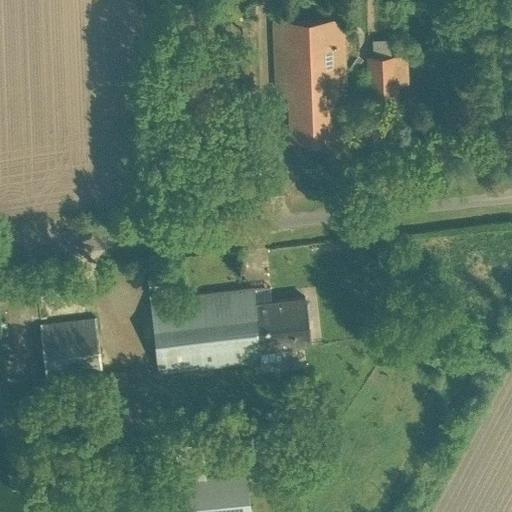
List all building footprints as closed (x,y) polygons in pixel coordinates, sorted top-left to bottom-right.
[(342,16),(270,19),(273,87),(277,87),(283,98),(285,141),(333,139),(331,98),(346,97),(342,16)] [(372,54),(390,53),(390,38),(372,39),(372,54)] [(405,54),(364,56),(367,98),(408,96),(405,54)] [(252,285),(147,298),(156,375),(255,363),(254,353),(309,346),(303,296),(255,302),(252,285)] [(93,317),(38,323),(44,379),(99,374),(93,317)] [(248,511),(243,470),(180,478),(184,511),(248,511)]
